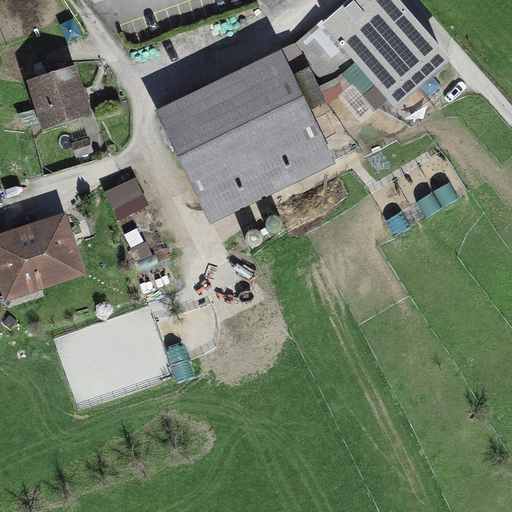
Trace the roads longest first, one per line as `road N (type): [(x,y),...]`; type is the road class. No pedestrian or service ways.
road 1 (unknown): [(341,0),(142,107),(147,156),(44,197)]
road 2 (unclassified): [(403,0),(511,125)]
